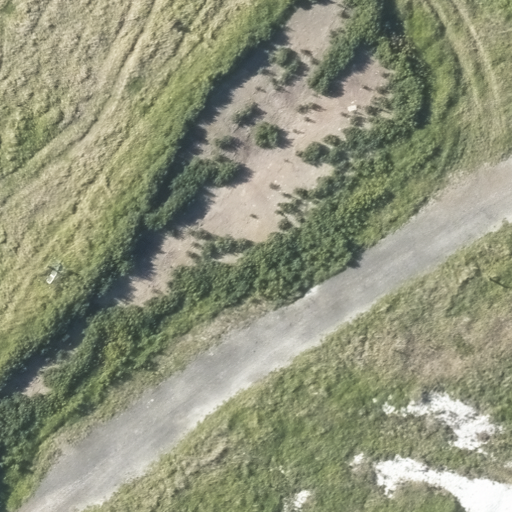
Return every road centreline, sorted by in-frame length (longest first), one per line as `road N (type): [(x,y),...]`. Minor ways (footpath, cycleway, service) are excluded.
road 1 (track): [(511,189),(0,498)]
road 2 (track): [(511,425),(376,430),(201,373)]
